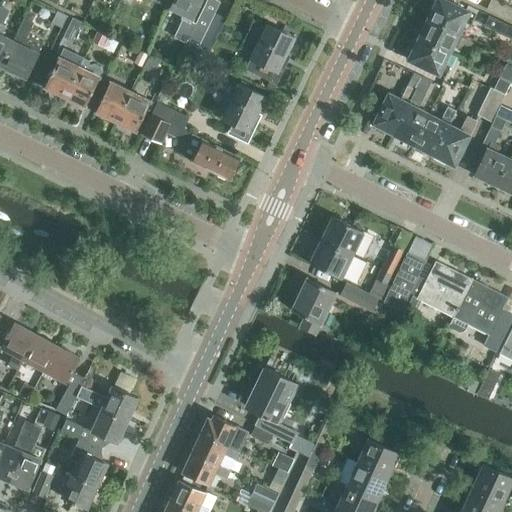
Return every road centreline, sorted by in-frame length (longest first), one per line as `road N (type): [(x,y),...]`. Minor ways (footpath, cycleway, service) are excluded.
road 1 (residential): [(250,255),(0,132)]
road 2 (residential): [(301,158),(511,263)]
road 3 (residential): [(0,277),(193,380)]
road 4 (tertiary): [(301,158),(365,21)]
road 5 (tertiary): [(134,511),(193,380)]
road 6 (tertiary): [(193,380),(250,255)]
